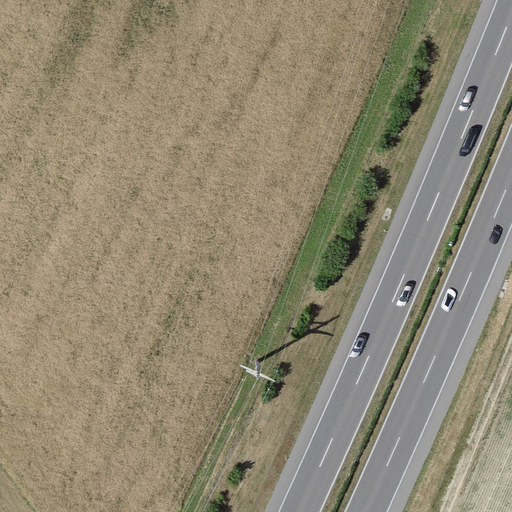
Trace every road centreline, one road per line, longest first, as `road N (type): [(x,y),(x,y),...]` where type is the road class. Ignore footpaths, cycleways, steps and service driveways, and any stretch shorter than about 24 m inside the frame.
road 1 (motorway): [(511,13),(299,511)]
road 2 (motorway): [(366,511),(511,175)]
road 3 (track): [(445,511),(511,349)]
